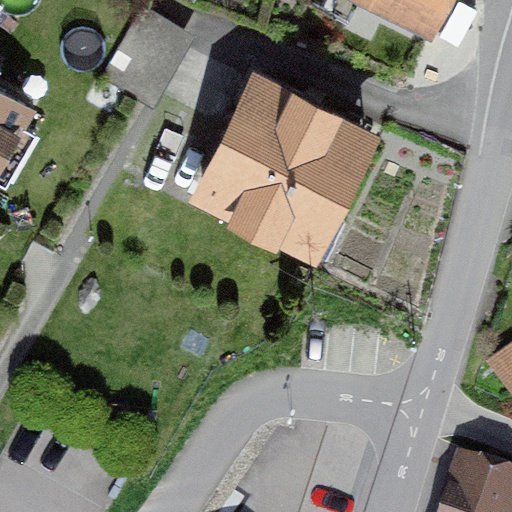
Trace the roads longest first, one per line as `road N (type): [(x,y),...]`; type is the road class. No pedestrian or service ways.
road 1 (residential): [(157,511),(229,421),(266,390),(317,389),(425,407)]
road 2 (residential): [(511,119),(425,407)]
road 3 (unknown): [(0,370),(141,123)]
